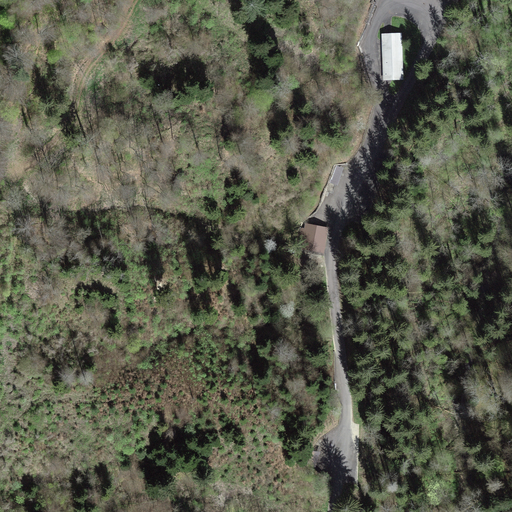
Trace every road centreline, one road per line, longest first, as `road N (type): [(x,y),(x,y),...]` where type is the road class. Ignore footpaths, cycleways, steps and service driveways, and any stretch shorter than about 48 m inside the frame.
road 1 (track): [(451,0),(334,237),(346,416),(333,511)]
road 2 (track): [(21,161),(0,390)]
road 3 (track): [(21,161),(49,146),(73,115),(100,51),(135,0)]
road 4 (track): [(55,0),(11,137),(21,161)]
road 5 (track): [(395,109),(375,67),(374,37),(382,14),(405,0)]
